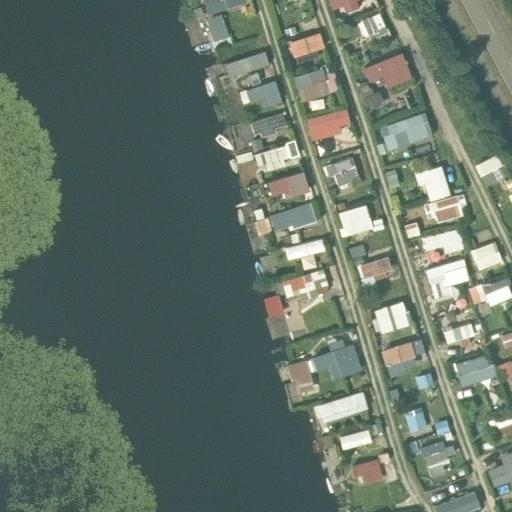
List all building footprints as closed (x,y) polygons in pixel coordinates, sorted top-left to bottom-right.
[(202,0),(207,13),(247,1),(246,0),(202,0)] [(346,11),(359,7),(357,0),(328,0),(330,6),(343,3),(346,11)] [(224,11),(207,15),(213,40),(230,36),(224,11)] [(369,40),(388,33),(381,12),(361,18),(369,40)] [(288,38),(293,61),(323,55),(318,32),(288,38)] [(383,74),(388,86),(412,75),(401,49),(362,66),(368,80),(383,74)] [(265,50),(209,65),(213,79),(269,64),(265,50)] [(301,99),(338,87),(331,64),(293,76),(301,99)] [(242,101),(262,98),(263,104),(280,101),(277,81),(240,86),(242,101)] [(342,130),(340,123),(350,120),(346,105),(305,116),(311,139),(342,130)] [(388,148),(433,134),(425,110),(380,124),(388,148)] [(249,119),(253,135),(288,128),(284,112),(249,119)] [(284,158),(299,153),(295,140),(256,152),(261,170),(285,163),(284,158)] [(483,182),(506,173),(497,152),(474,161),(483,182)] [(353,155),(328,162),(334,184),(359,176),(353,155)] [(429,155),(411,158),(413,169),(430,166),(429,155)] [(442,163),(415,171),(418,183),(424,181),(429,198),(450,192),(442,163)] [(265,180),(270,194),(291,187),(293,194),(310,189),(304,169),(265,180)] [(430,222),(462,213),(456,192),(424,201),(430,222)] [(275,231),(316,217),(310,199),(269,214),(275,231)] [(338,208),(342,232),(372,227),(367,202),(338,208)] [(260,233),(272,229),(269,216),(256,219),(260,233)] [(443,243),(446,251),(464,245),(458,225),(421,236),(424,249),(443,243)] [(287,258),(324,248),(321,236),(284,246),(287,258)] [(470,245),(475,266),(500,261),(495,239),(470,245)] [(387,254),(356,262),(360,275),(391,267),(387,254)] [(464,256),(426,267),(436,301),(454,296),(450,282),(470,277),(464,256)] [(280,278),(286,299),(329,287),(323,266),(280,278)] [(487,297),(488,301),(511,294),(505,274),(468,285),(474,302),(487,297)] [(400,297),(372,308),(382,332),(410,321),(400,297)] [(443,328),(446,341),(474,333),(470,320),(443,328)] [(501,343),(511,342),(511,326),(500,328),(501,343)] [(387,373),(416,367),(411,339),(382,345),(387,373)] [(328,366),(332,378),(362,368),(353,341),(311,355),(316,370),(328,366)] [(461,385),(494,373),(486,350),(453,361),(461,385)] [(498,375),(511,373),(511,361),(511,362),(511,359),(496,360),(498,375)] [(500,383),(488,389),(494,401),(506,396),(500,383)] [(320,424),(368,407),(362,388),(314,404),(320,424)] [(404,409),(410,429),(426,424),(420,404),(404,409)] [(511,406),(491,416),(500,437),(511,431),(511,406)] [(369,427),(338,434),(341,446),(371,439),(369,427)] [(420,446),(428,462),(452,451),(444,435),(420,446)] [(503,461),(487,466),(491,482),(511,476),(511,447),(500,451),(503,461)] [(354,462),(359,483),(383,477),(378,456),(354,462)]
